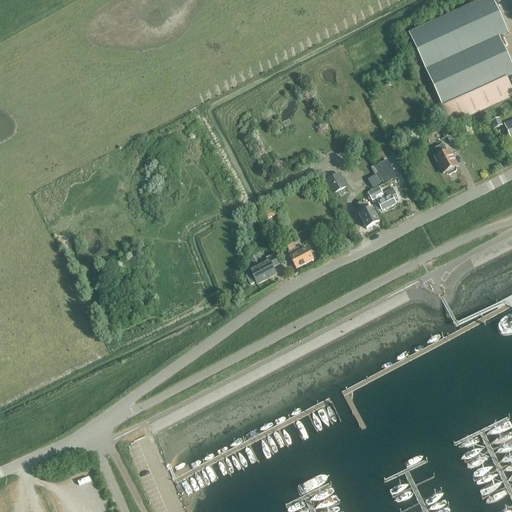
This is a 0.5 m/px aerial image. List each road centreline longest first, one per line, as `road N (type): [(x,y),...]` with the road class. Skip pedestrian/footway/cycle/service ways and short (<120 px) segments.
road 1 (unclassified): [(118,420),(122,406),(248,312),(511,174)]
road 2 (unclassified): [(118,420),(421,260),(511,221)]
